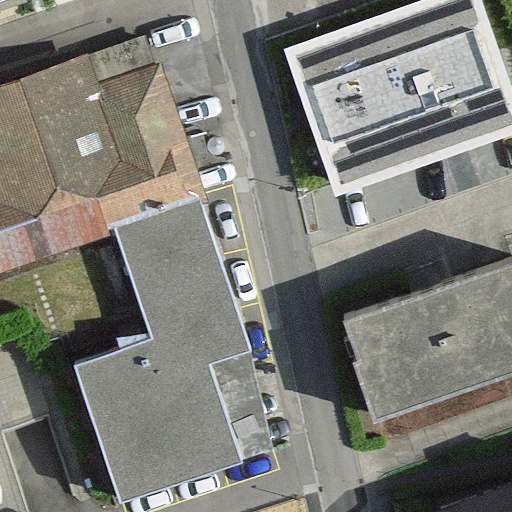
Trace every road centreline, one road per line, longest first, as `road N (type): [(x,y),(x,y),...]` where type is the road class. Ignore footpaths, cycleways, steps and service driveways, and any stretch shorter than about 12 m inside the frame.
road 1 (residential): [(341,511),(227,0)]
road 2 (unknown): [(289,302),(511,211)]
